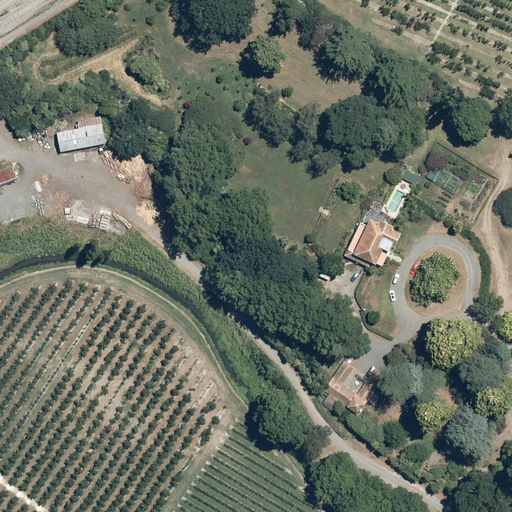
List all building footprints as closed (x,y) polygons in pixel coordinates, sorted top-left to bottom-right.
[(106,143),(100,115),(77,119),(79,128),(56,132),(60,152),(106,143)] [(0,183),(15,178),(10,164),(0,168),(0,183)] [(400,232),(370,218),(366,225),(360,222),(346,250),(381,267),(393,241),(395,242),(400,232)] [(322,262),(314,279),(328,286),(336,268),(322,262)] [(363,373),(345,359),(324,390),(329,394),(324,401),(335,409),(339,403),(359,416),(371,400),(352,387),(363,373)]
